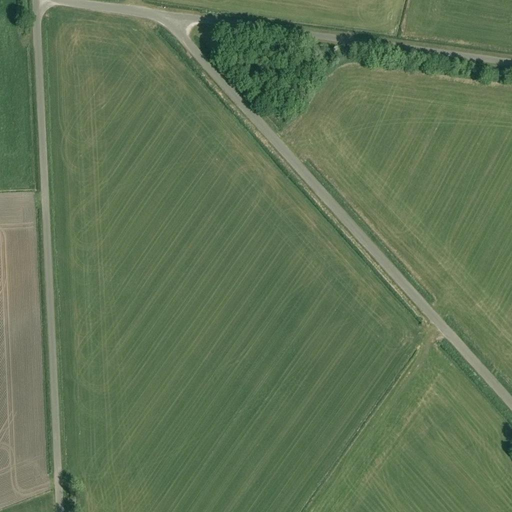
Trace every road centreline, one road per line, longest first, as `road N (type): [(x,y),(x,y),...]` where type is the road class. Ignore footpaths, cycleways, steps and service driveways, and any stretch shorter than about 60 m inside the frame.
road 1 (unclassified): [(511,404),(164,16)]
road 2 (unclassified): [(59,511),(35,0)]
road 3 (unclassified): [(511,63),(164,16)]
